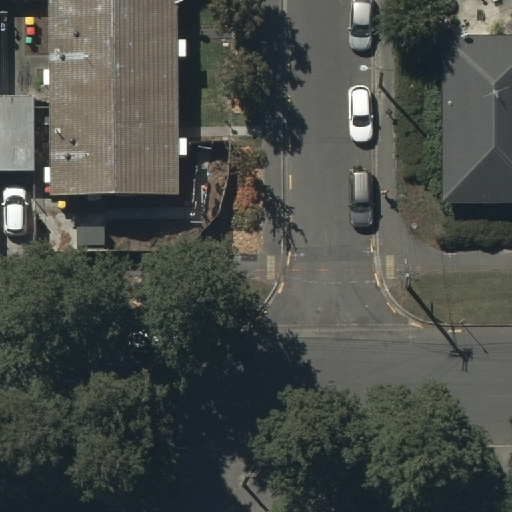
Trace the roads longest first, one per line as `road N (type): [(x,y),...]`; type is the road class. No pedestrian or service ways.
road 1 (residential): [(330,0),(332,393)]
road 2 (residential): [(332,393),(0,394)]
road 3 (residential): [(511,392),(332,393)]
